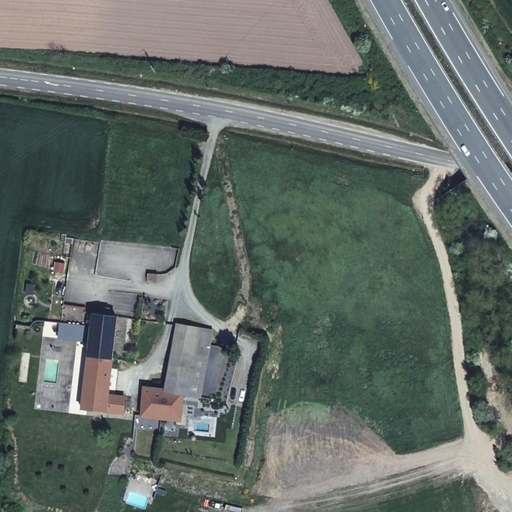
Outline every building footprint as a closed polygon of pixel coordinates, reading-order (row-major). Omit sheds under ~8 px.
[(106,411),(116,316),(92,313),(82,408),(106,411)] [(191,354),(196,326),(177,323),(177,324),(165,390),(170,391),(184,393),(191,354)] [(200,396),(207,357),(191,354),(184,393),(200,396)] [(144,397),(143,397),(141,415),(181,420),(183,401),(168,399),(160,398),(161,388),(145,386),(144,397)] [(184,393),(170,391),(168,399),(183,401),(184,393)]
